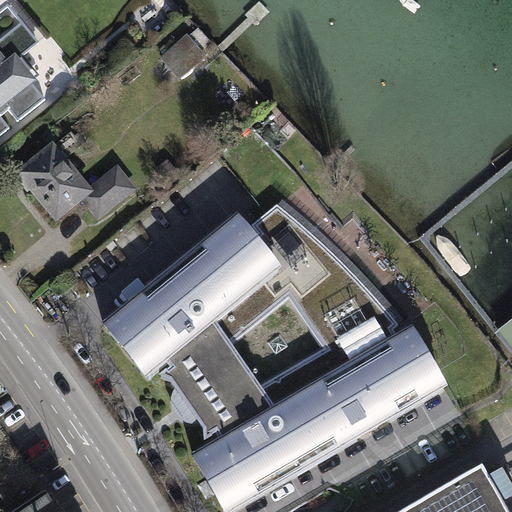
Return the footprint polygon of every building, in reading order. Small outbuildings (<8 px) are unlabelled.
[(163,55),(182,75),(208,50),(188,30),(163,55)] [(0,48),(0,108),(29,85),(0,48)] [(54,152),(18,178),(53,228),(89,202),(54,152)] [(83,192),(102,217),(142,187),(122,162),(83,192)] [(234,226),(100,328),(146,389),(164,376),(211,449),(192,464),(219,511),(241,511),(447,397),(410,337),(391,347),(282,210),(248,240),(234,226)] [(511,315),(495,328),(511,348),(511,315)] [(489,442),(458,449),(462,466),(493,458),(489,442)] [(494,511),(471,471),(399,511),(494,511)] [(61,511),(48,489),(12,511),(61,511)]
